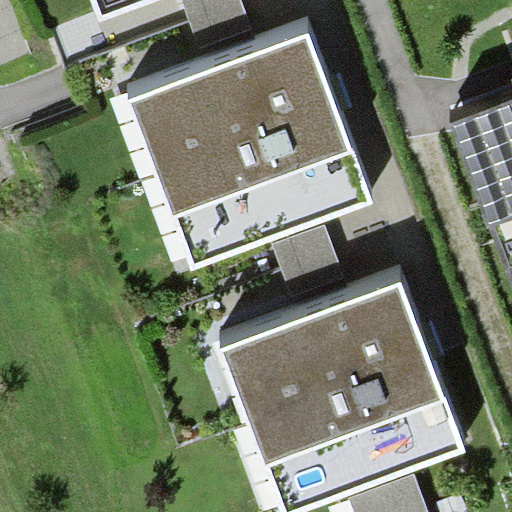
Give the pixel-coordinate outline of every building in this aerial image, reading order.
[(245,0),(185,0),(201,41),(254,21),(245,0)] [(375,183),(310,7),(128,74),(194,251),(375,183)] [(511,84),(511,90),(443,115),(510,298),(511,297),(511,66),(506,69),(511,84)] [(326,217),(274,237),(294,289),(346,269),(326,217)] [(466,434),(400,257),(219,323),(285,501),(466,434)] [(432,511),(415,468),(351,492),(358,511),(432,511)]
